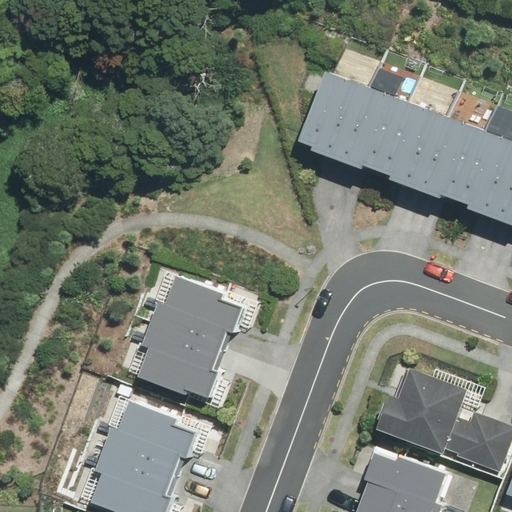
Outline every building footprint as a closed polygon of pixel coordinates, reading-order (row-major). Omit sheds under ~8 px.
[(301,136),(340,151),(370,74),(331,59),(301,136)] [(340,151),(379,166),(409,89),(370,74),(340,151)] [(379,166),(419,181),(448,104),(409,89),(379,166)] [(419,181),(458,196),(487,119),(448,104),(419,181)] [(458,196),(497,211),(511,171),(511,127),(487,119),(458,196)] [(511,171),(497,211),(511,216),(511,171)] [(178,270),(158,319),(228,346),(247,298),(178,270)] [(158,319),(139,368),(209,395),(228,346),(158,319)] [(468,394),(404,366),(374,433),(438,461),(445,448),(464,404),(468,394)] [(132,392),(111,441),(176,470),(198,421),(132,392)] [(445,448),(499,471),(511,441),(511,424),(464,404),(445,448)] [(111,441),(89,489),(141,511),(157,511),(176,470),(111,441)] [(379,446),(362,492),(417,511),(432,511),(447,471),(379,446)] [(511,469),(501,499),(511,502),(511,469)] [(417,511),(362,492),(354,511),(417,511)]
